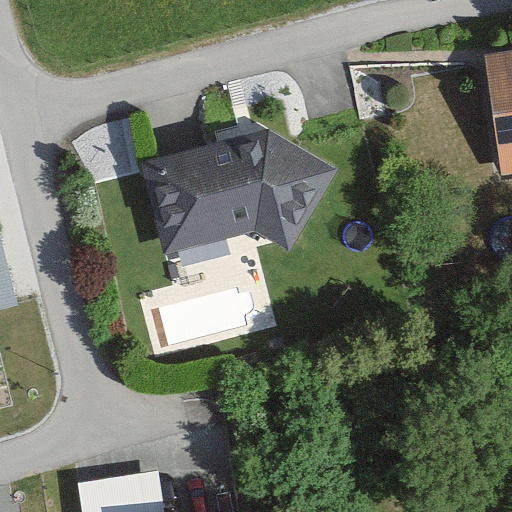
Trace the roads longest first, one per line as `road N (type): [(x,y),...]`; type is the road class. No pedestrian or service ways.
road 1 (residential): [(0,63),(93,431)]
road 2 (residential): [(212,408),(93,431)]
